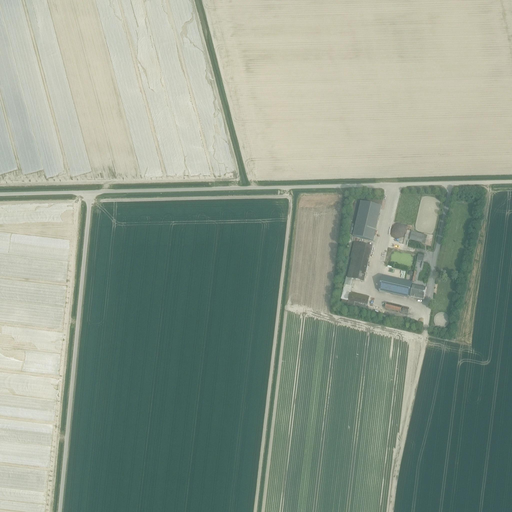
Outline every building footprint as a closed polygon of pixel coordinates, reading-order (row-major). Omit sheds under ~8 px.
[(353,237),(373,241),(381,207),(361,202),(353,237)] [(398,226),(393,243),(399,245),(403,227),(398,226)] [(421,243),(423,235),(411,232),(410,240),(421,243)] [(367,305),(369,297),(351,293),(352,287),(351,287),(353,279),(364,282),(372,247),(354,243),(350,258),(351,258),(347,278),(346,278),(341,299),(342,300),(341,304),(354,307),(355,303),(367,305)] [(412,285),(412,283),(382,277),(379,292),(409,299),(409,297),(412,285)] [(409,297),(423,300),(426,289),(412,285),(409,297)] [(385,308),(400,312),(402,307),(386,303),(386,305),(384,305),(383,308),(385,308)]
